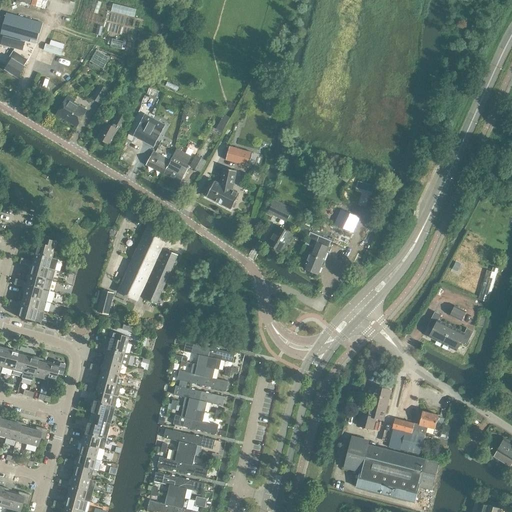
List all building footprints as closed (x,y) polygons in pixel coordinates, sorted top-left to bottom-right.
[(36,44),(39,34),(40,34),(43,23),(6,13),(1,34),(36,44)] [(127,17),(126,24),(138,27),(139,19),(127,17)] [(3,37),(1,45),(23,50),(25,43),(3,37)] [(111,47),(122,50),(124,42),(113,39),(111,47)] [(61,56),(63,50),(64,46),(52,41),(50,46),(46,45),(44,51),(61,56)] [(96,50),(90,62),(103,69),(110,58),(96,50)] [(19,78),(26,67),(24,66),(28,60),(14,51),(10,58),(12,59),(6,70),(19,78)] [(100,85),(92,99),(100,103),(108,90),(100,85)] [(57,114),(77,125),(86,111),(73,103),(74,101),(67,97),(57,114)] [(106,115),(102,112),(97,122),(101,124),(106,115)] [(127,117),(119,113),(113,123),(121,127),(127,117)] [(139,125),(133,136),(154,147),(160,136),(166,125),(145,114),(139,125)] [(224,114),(216,129),(218,130),(222,133),(230,118),(224,114)] [(117,129),(105,123),(97,138),(109,144),(117,129)] [(252,153),(229,147),(225,160),(249,166),(252,153)] [(189,166),(187,165),(191,157),(176,149),(170,160),(163,174),(180,183),(189,166)] [(163,174),(170,160),(153,151),(146,165),(163,174)] [(189,166),(200,172),(206,161),(195,155),(189,166)] [(223,168),(220,185),(214,182),(206,197),(231,209),(232,207),(234,208),(236,203),(235,202),(239,194),(232,191),(236,171),(223,168)] [(344,169),(339,178),(347,183),(352,174),(344,169)] [(274,201),(268,212),(286,221),(292,210),(274,201)] [(341,210),(335,224),(353,232),(359,218),(341,210)] [(301,224),(299,229),(308,233),(311,228),(301,224)] [(168,233),(148,225),(118,291),(137,300),(168,233)] [(292,234),(278,226),(267,243),(281,252),(281,251),(286,242),(287,243),(292,234)] [(312,247),(304,268),(318,274),(327,252),(331,241),(310,232),(305,244),(312,247)] [(37,243),(34,254),(51,258),(56,242),(44,239),(42,244),(37,243)] [(177,255),(166,250),(145,298),(156,303),(177,255)] [(57,260),(51,258),(34,254),(31,264),(54,270),(57,260)] [(54,270),(31,264),(28,274),(52,281),(54,270)] [(487,270),(478,300),(488,303),(497,273),(492,272),(487,270)] [(52,281),(28,274),(26,285),(49,291),(52,281)] [(230,285),(226,282),(222,288),(226,291),(230,285)] [(49,291),(26,285),(23,295),(46,301),(49,291)] [(112,294),(103,291),(98,311),(108,314),(112,294)] [(46,301),(23,295),(20,306),(43,312),(46,301)] [(43,312),(20,306),(17,317),(40,323),(43,312)] [(456,318),(460,309),(455,306),(450,315),(456,318)] [(465,311),(460,309),(456,318),(461,320),(465,311)] [(442,344),(451,327),(438,320),(441,315),(435,311),(427,326),(433,329),(429,337),(442,344)] [(464,333),(451,327),(442,344),(456,350),(460,342),(466,345),(473,331),(467,328),(464,333)] [(128,337),(116,334),(112,333),(111,338),(110,338),(107,349),(124,353),(128,337)] [(206,367),(211,348),(186,342),(184,352),(200,355),(197,365),(206,367)] [(235,354),(211,348),(206,367),(215,369),(219,370),(221,360),(233,363),(235,354)] [(12,370),(17,352),(7,349),(2,367),(12,370)] [(124,353),(107,349),(104,359),(121,364),(127,365),(130,355),(124,353)] [(22,373),(27,356),(22,355),(23,353),(17,352),(12,370),(22,373)] [(33,376),(38,357),(32,356),(32,358),(27,356),(22,373),(33,376)] [(44,379),(48,363),(43,362),(44,359),(38,357),(33,376),(44,379)] [(121,364),(104,359),(101,370),(118,374),(121,364)] [(53,361),(53,363),(52,364),(48,363),(44,379),(54,382),(57,373),(62,375),(65,365),(53,361)] [(202,385),(206,367),(197,365),(194,364),(191,373),(180,370),(177,380),(202,385)] [(213,378),(215,369),(206,367),(202,385),(227,391),(229,382),(213,378)] [(118,374),(101,370),(98,380),(116,385),(118,374)] [(120,386),(116,385),(98,380),(95,390),(118,396),(120,386)] [(196,410),(201,391),(176,386),(174,395),(186,398),(183,407),(188,408),(196,410)] [(358,426),(373,430),(376,418),(383,420),(391,390),(374,386),(370,399),(373,400),(369,416),(361,414),(358,426)] [(118,396),(95,390),(93,401),(115,407),(118,396)] [(225,397),(201,391),(196,410),(205,412),(207,403),(223,406),(225,397)] [(115,407),(93,401),(90,412),(95,413),(93,418),(106,422),(110,423),(115,407)] [(192,429),(196,410),(188,408),(185,417),(175,415),(173,424),(192,429)] [(203,421),(205,412),(196,410),(192,429),(217,434),(219,425),(203,421)] [(406,432),(403,443),(401,449),(420,454),(427,427),(441,430),(444,418),(438,417),(438,415),(422,411),(419,424),(414,423),(395,418),(392,428),(406,432)] [(0,436),(5,438),(10,421),(5,420),(5,418),(0,416),(0,436)] [(101,438),(106,422),(93,418),(92,424),(87,422),(84,433),(101,438)] [(16,441),(21,422),(15,421),(14,422),(10,421),(5,438),(16,441)] [(26,444),(30,428),(25,427),(26,424),(21,422),(16,441),(26,444)] [(36,426),(35,428),(35,429),(30,428),(26,444),(37,447),(39,438),(45,440),(48,430),(36,426)] [(186,453),(191,435),(166,429),(164,438),(180,442),(178,451),(186,453)] [(101,438),(84,433),(81,444),(103,450),(106,439),(101,438)] [(480,441),(475,438),(467,433),(463,438),(467,440),(461,449),(469,454),(473,448),(474,449),(480,441)] [(215,440),(191,435),(186,453),(195,455),(197,446),(213,450),(215,440)] [(344,467),(360,472),(356,487),(414,502),(418,487),(432,490),(439,463),(367,444),(368,443),(363,441),(364,439),(352,436),(344,467)] [(511,462),(511,443),(504,438),(493,457),(510,467),(511,462)] [(103,450),(81,444),(78,454),(100,460),(103,450)] [(186,453),(178,451),(174,450),(172,460),(160,457),(158,466),(182,472),(186,453)] [(193,465),(195,455),(186,453),(182,472),(207,478),(209,468),(193,465)] [(100,460),(78,454),(75,465),(93,469),(98,471),(100,460)] [(93,469),(75,465),(73,475),(90,480),(93,469)] [(176,497),(181,478),(156,472),(154,482),(170,485),(168,494),(176,497)] [(95,481),(90,480),(73,475),(70,486),(92,492),(95,481)] [(205,483),(181,478),(176,497),(185,499),(187,489),(203,493),(205,483)] [(92,492),(70,486),(67,496),(89,502),(92,492)] [(8,492),(8,490),(9,489),(3,487),(0,498),(0,506),(9,509),(13,493),(8,492)] [(18,491),(18,493),(18,494),(13,493),(9,509),(19,511),(22,503),(27,505),(30,495),(18,491)] [(158,511),(172,511),(176,497),(168,494),(166,504),(150,500),(148,510),(158,511)] [(86,511),(89,502),(67,496),(64,506),(84,511),(86,511)] [(198,511),(199,511),(187,509),(189,499),(185,499),(176,497),(172,511),(198,511)] [(503,511),(504,509),(483,503),(480,511),(503,511)]
